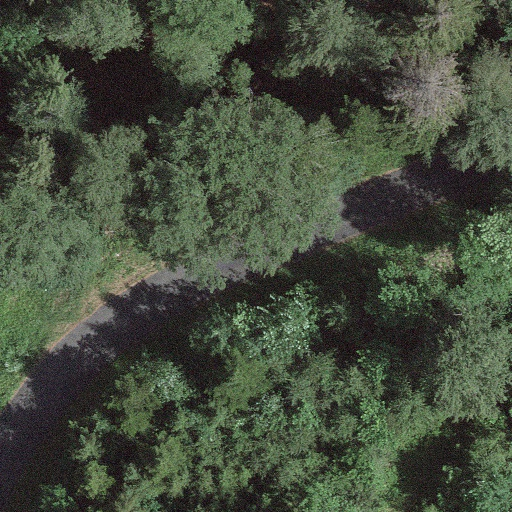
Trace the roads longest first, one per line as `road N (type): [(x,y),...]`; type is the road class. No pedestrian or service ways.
road 1 (tertiary): [(0,473),(55,393),(139,323),(262,258),(511,158)]
road 2 (track): [(404,511),(511,379)]
